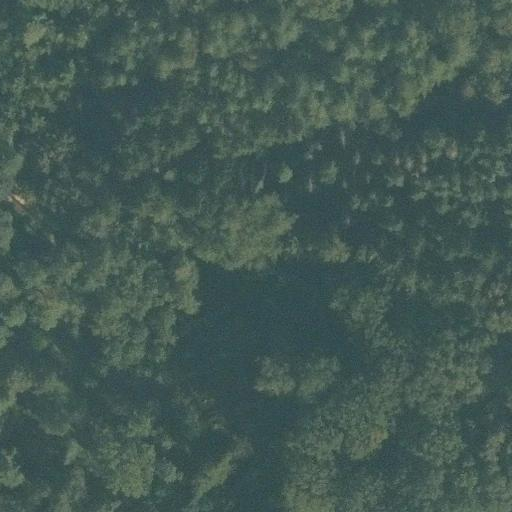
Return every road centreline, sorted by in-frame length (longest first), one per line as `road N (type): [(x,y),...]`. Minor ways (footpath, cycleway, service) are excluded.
road 1 (track): [(511,327),(309,240),(47,199)]
road 2 (track): [(47,199),(85,436),(127,511)]
road 3 (track): [(15,193),(105,0)]
